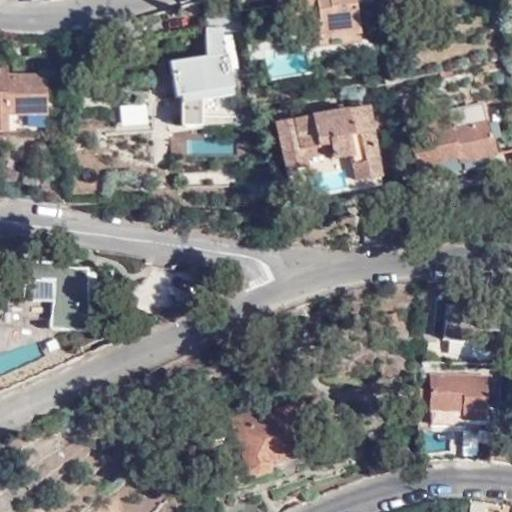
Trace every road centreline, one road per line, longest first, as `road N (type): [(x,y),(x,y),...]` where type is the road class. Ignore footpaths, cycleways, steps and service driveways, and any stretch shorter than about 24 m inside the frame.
road 1 (residential): [(278,289),(0,413)]
road 2 (residential): [(278,289),(260,259),(244,254),(0,221)]
road 3 (residential): [(511,253),(380,263),(278,289)]
road 4 (residential): [(511,479),(424,477),(319,511)]
road 5 (residential): [(0,6),(132,0)]
